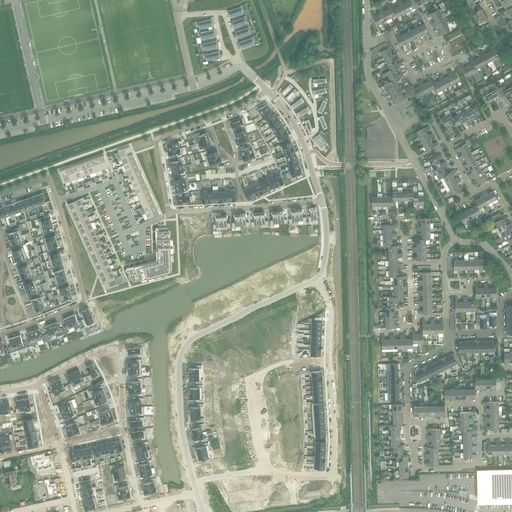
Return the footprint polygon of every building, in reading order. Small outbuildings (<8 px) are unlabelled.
[(406,13),(399,0),(397,2),(399,6),(397,7),(401,15),(406,13)] [(403,4),(401,0),(399,0),(406,13),(410,10),(406,2),(403,4)] [(410,0),(407,0),(408,1),(406,2),(410,10),(415,8),(410,0)] [(511,0),(503,0),(502,1),(504,5),(504,7),(506,10),(511,7),(511,0)] [(390,5),(389,3),(387,4),(389,8),(387,10),(391,18),(395,15),(396,15),(390,5)] [(394,8),(392,4),(390,5),(396,15),(395,15),(396,17),(401,15),(397,7),(394,8)] [(384,11),(382,7),(380,8),(386,20),(391,18),(387,10),(384,11)] [(386,20),(380,8),(378,9),(380,13),(378,15),(382,23),(386,20)] [(439,9),(426,15),(428,17),(432,15),(434,18),(441,14),(439,9)] [(487,18),(482,9),(477,11),(478,12),(473,15),(477,22),(480,20),(481,21),(487,18)] [(375,16),(373,12),(371,13),(377,25),(382,23),(378,15),(375,16)] [(444,19),(441,14),(434,18),(435,22),(431,24),(432,26),(444,19)] [(447,25),(444,19),(432,26),(433,28),(437,26),(439,29),(447,25)] [(428,31),(424,23),(419,26),(424,34),(428,31)] [(450,30),(447,25),(439,29),(441,32),(437,35),(438,37),(439,36),(440,35),(442,34),(450,30)] [(424,34),(419,26),(415,28),(419,36),(424,34)] [(419,36),(415,28),(410,31),(414,39),(419,36)] [(414,39),(410,31),(406,33),(410,41),(414,39)] [(410,41),(406,33),(401,36),(405,43),(410,41)] [(405,43),(401,36),(397,38),(401,46),(405,43)] [(491,45),(489,47),(491,51),(488,53),(492,60),(496,58),(500,65),(504,62),(500,56),(498,57),(491,45)] [(394,48),(393,46),(389,48),(386,49),(383,51),(381,52),(383,57),(391,53),(390,50),(394,48)] [(484,54),(482,50),(480,51),(487,63),(492,60),(488,53),(484,54)] [(487,63),(480,51),(478,52),(481,56),(477,58),(482,66),(487,63)] [(392,55),(391,53),(383,57),(386,61),(398,55),(397,53),(392,55)] [(399,57),(398,55),(386,61),(388,66),(396,62),(395,59),(399,57)] [(474,60),(472,56),(470,57),(471,59),(476,69),(482,66),(477,58),(474,60)] [(471,59),(469,60),(471,64),(468,66),(472,74),(477,71),(476,69),(471,59)] [(397,64),(396,62),(388,66),(390,70),(390,71),(398,66),(403,64),(401,62),(397,64)] [(464,68),(462,64),(460,65),(466,77),(472,74),(468,66),(464,68)] [(399,68),(398,66),(390,71),(390,70),(386,73),(389,77),(397,73),(395,71),(399,68)] [(453,74),(451,69),(449,71),(455,83),(460,80),(456,72),(453,74)] [(455,83),(449,71),(447,72),(449,76),(447,77),(451,85),(455,83)] [(398,75),(397,73),(389,77),(391,82),(399,78),(403,76),(402,73),(398,75)] [(444,78),(442,74),(440,75),(446,87),(451,85),(447,77),(444,78)] [(446,87),(440,75),(438,76),(440,81),(438,82),(442,90),(446,87)] [(431,80),(429,76),(427,77),(429,81),(426,83),(430,90),(435,88),(431,80)] [(400,80),(399,78),(391,82),(387,84),(382,86),(382,87),(383,87),(385,91),(397,85),(396,82),(400,80)] [(435,83),(433,79),(431,80),(435,88),(437,92),(442,90),(438,82),(435,83)] [(424,84),(422,80),(419,81),(426,93),(430,90),(426,83),(424,84)] [(426,93),(419,81),(417,82),(420,86),(417,87),(421,95),(426,93)] [(415,89),(413,84),(410,86),(414,93),(417,98),(421,95),(417,87),(415,89)] [(398,87),(397,85),(385,91),(387,95),(387,96),(404,87),(403,85),(398,87)] [(288,86),(281,93),(284,96),(291,89),(288,86)] [(405,89),(404,87),(387,96),(389,100),(390,100),(402,94),(401,91),(405,89)] [(501,87),(499,89),(502,95),(505,94),(505,95),(508,99),(511,96),(511,94),(509,88),(504,91),(501,87)] [(502,95),(499,89),(491,93),(495,101),(500,98),(500,97),(502,95)] [(293,91),(286,98),(288,101),(296,94),(293,91)] [(495,101),(491,93),(483,97),(486,104),(489,103),(489,104),(495,101)] [(403,96),(402,94),(390,100),(392,104),(392,105),(396,102),(397,102),(407,97),(409,96),(407,94),(403,96)] [(409,101),(407,97),(397,102),(389,106),(398,124),(399,123),(398,121),(408,116),(411,117),(418,113),(413,104),(412,103),(411,103),(409,104),(408,102),(409,102),(409,101)] [(299,100),(291,106),(294,109),(302,103),(299,100)] [(267,104),(257,111),(260,116),(262,114),(270,109),(267,104)] [(480,113),(476,105),(471,108),(475,116),(480,113)] [(305,108),(297,113),(299,117),(308,112),(305,108)] [(470,118),(466,110),(465,108),(461,111),(466,121),(470,118)] [(475,116),(471,108),(466,110),(470,118),(475,116)] [(270,109),(262,114),(265,119),(274,113),(273,113),(270,109)] [(466,121),(461,111),(460,109),(458,110),(459,111),(456,113),(457,115),(461,123),(466,121)] [(274,113),(265,119),(266,118),(269,123),(277,117),(274,113)] [(451,113),(446,116),(450,124),(455,121),(453,118),(453,117),(451,113)] [(457,115),(453,117),(453,118),(455,121),(457,125),(461,123),(457,115)] [(450,124),(446,116),(441,118),(445,126),(450,124)] [(243,117),(231,122),(233,128),(240,125),(241,128),(246,126),(245,123),(246,123),(243,117)] [(277,117),(269,123),(271,127),(272,127),(280,122),(277,117)] [(271,127),(269,128),(273,133),(274,133),(273,132),(282,126),(280,122),(272,127),(271,127)] [(242,130),(235,133),(237,139),(247,135),(247,134),(245,129),(247,129),(246,126),(241,128),(242,130)] [(282,126),(273,132),(274,133),(276,137),(285,131),(282,126)] [(416,132),(419,137),(427,133),(426,130),(430,128),(429,126),(416,132)] [(285,131),(276,137),(279,142),(289,136),(285,131)] [(198,133),(193,135),(194,138),(195,137),(197,143),(209,139),(207,133),(199,136),(198,133)] [(419,137),(421,141),(433,135),(432,133),(428,135),(427,133),(419,137)] [(247,135),(237,139),(239,144),(246,142),(247,145),(251,143),(250,140),(251,140),(249,134),(247,134),(247,135)] [(421,141),(424,146),(432,142),(430,139),(435,137),(433,135),(421,141)] [(321,136),(318,139),(325,146),(328,143),(321,136)] [(209,139),(197,143),(200,151),(205,149),(204,147),(211,144),(209,139)] [(318,139),(315,142),(321,149),(325,146),(318,139)] [(291,142),(280,146),(282,152),(284,151),(284,150),(293,147),(291,142)] [(432,142),(424,146),(426,151),(438,144),(437,142),(433,144),(432,142)] [(460,150),(461,152),(469,148),(466,143),(463,145),(462,142),(454,145),(456,149),(454,150),(456,152),(460,150)] [(248,147),(241,150),(242,155),(255,151),(253,145),(252,146),(251,143),(247,145),(248,147)] [(129,147),(117,151),(121,159),(133,153),(130,147),(129,147)] [(179,148),(168,150),(169,156),(177,154),(177,157),(182,156),(182,153),(183,153),(182,147),(179,148)] [(293,147),(284,150),(284,151),(286,155),(286,156),(295,152),(293,147)] [(458,157),(459,159),(472,153),(469,148),(461,152),(462,155),(458,157)] [(217,151),(204,155),(207,161),(219,156),(217,151)] [(255,151),(242,155),(245,161),(251,159),(252,161),(256,160),(255,157),(257,156),(255,151)] [(286,155),(284,156),(286,162),(288,161),(297,157),(295,152),(286,156),(286,155)] [(133,153),(121,159),(124,165),(136,160),(133,153)] [(465,159),(466,161),(474,157),(472,153),(459,159),(461,161),(465,159)] [(429,160),(431,165),(439,161),(438,158),(442,156),(441,154),(429,160)] [(104,155),(98,158),(102,170),(109,168),(104,155)] [(219,156),(207,161),(209,167),(222,162),(219,156)] [(178,161),(171,162),(172,168),(183,166),(182,161),(183,160),(182,157),(177,158),(178,161)] [(297,157),(288,161),(290,165),(289,166),(299,162),(297,157)] [(463,166),(464,168),(476,162),(474,157),(466,161),(467,164),(463,166)] [(98,158),(91,160),(96,172),(102,170),(98,158)] [(91,160),(85,162),(90,175),(96,172),(91,160)] [(136,160),(124,165),(126,171),(138,166),(136,160)] [(431,165),(434,170),(446,163),(445,161),(441,163),(439,161),(431,165)] [(85,162),(79,164),(83,177),(90,175),(85,162)] [(299,162),(289,166),(291,171),(300,168),(298,163),(299,162)] [(470,168),(471,171),(479,166),(476,162),(464,168),(466,171),(470,168)] [(434,170),(436,174),(444,170),(443,167),(447,165),(446,163),(434,170)] [(79,164),(73,166),(77,179),(83,177),(79,164)] [(73,166),(67,169),(71,181),(77,179),(73,166)] [(138,166),(126,171),(129,177),(141,172),(138,166)] [(183,166),(172,168),(173,174),(180,172),(180,175),(185,174),(185,171),(184,171),(183,166)] [(468,175),(469,177),(481,171),(479,166),(471,171),(472,173),(468,175)] [(291,171),(288,172),(290,177),(302,173),(300,168),(291,171)] [(60,171),(59,172),(60,172),(63,184),(65,183),(71,181),(67,169),(60,171)] [(439,179),(443,176),(451,172),(450,170),(445,172),(444,170),(436,174),(439,179)] [(443,176),(445,181),(453,177),(452,174),(456,172),(455,170),(451,172),(443,176)] [(475,177),(476,180),(485,174),(483,170),(481,171),(469,177),(470,180),(475,177)] [(141,172),(129,177),(132,183),(144,178),(141,172)] [(279,173),(274,175),(274,176),(278,185),(284,183),(279,173)] [(485,174),(476,180),(477,182),(473,184),(474,186),(487,179),(487,178),(485,174)] [(181,179),(174,180),(175,186),(186,184),(185,178),(186,178),(186,175),(181,176),(181,179)] [(274,176),(270,179),(274,187),(278,185),(274,176)] [(445,181),(448,185),(460,179),(459,177),(454,179),(453,177),(445,181)] [(144,178),(132,183),(134,189),(146,184),(144,178)] [(270,179),(265,181),(269,190),(274,187),(270,179)] [(448,185),(450,190),(458,186),(457,183),(461,181),(460,179),(448,185)] [(259,181),(254,183),(259,194),(264,192),(260,183),(259,181)] [(260,183),(264,192),(269,190),(265,181),(260,183)] [(254,183),(249,186),(254,196),(259,194),(254,183)] [(146,184),(134,189),(137,195),(149,190),(146,184)] [(186,184),(175,186),(176,192),(183,190),(184,193),(189,192),(188,189),(187,189),(186,184)] [(249,186),(244,188),(249,199),(254,196),(249,186)] [(458,186),(450,190),(453,195),(465,188),(464,186),(459,188),(458,186)] [(149,190),(137,195),(140,201),(152,196),(149,190)] [(493,191),(488,193),(493,201),(497,199),(493,191)] [(42,193),(37,195),(40,204),(46,202),(42,193)] [(185,197),(178,198),(179,204),(193,202),(192,196),(189,196),(189,193),(184,194),(185,197)] [(488,193),(484,196),(488,204),(493,201),(488,193)] [(37,195),(32,197),(35,206),(40,204),(37,195)] [(152,196),(140,201),(142,207),(154,202),(152,196)] [(484,196),(479,198),(484,206),(488,204),(484,196)] [(32,197),(27,198),(30,208),(35,206),(32,197)] [(27,198),(22,200),(25,210),(30,208),(27,198)] [(475,201),(477,205),(479,208),(484,206),(479,198),(475,201)] [(81,199),(68,204),(71,210),(83,205),(81,199)] [(22,200),(17,202),(20,211),(25,210),(22,200)] [(17,202),(12,204),(15,213),(20,211),(17,202)] [(154,202),(142,207),(145,213),(157,208),(154,202)] [(12,204),(6,206),(10,215),(15,213),(12,204)] [(83,205),(71,210),(74,216),(86,211),(83,205)] [(477,205),(472,207),(477,215),(481,213),(479,208),(477,205)] [(6,206),(1,207),(5,217),(10,215),(6,206)] [(472,207),(468,210),(472,218),(477,215),(472,207)] [(157,208),(145,213),(148,219),(160,214),(157,208)] [(311,216),(308,216),(309,221),(311,221),(312,221),(312,220),(317,220),(316,208),(313,208),(310,208),(311,216)] [(302,209),(297,210),(298,221),(303,220),(304,222),(305,222),(307,221),(306,216),(306,217),(303,217),(302,209)] [(292,218),(289,218),(290,223),(293,223),(292,223),(298,222),(298,221),(297,210),(291,211),(292,218)] [(468,210),(463,212),(468,220),(472,218),(468,210)] [(86,211),(74,216),(76,222),(89,217),(86,211)] [(283,211),(278,212),(279,223),(284,222),(284,224),(288,224),(287,219),(284,219),(283,211)] [(273,220),(270,220),(271,225),(274,225),(274,224),(279,224),(279,223),(278,212),(272,212),(273,220)] [(468,220),(463,212),(459,215),(463,222),(468,220)] [(265,213),(259,214),(260,224),(265,224),(265,226),(269,225),(268,220),(265,221),(265,213)] [(495,223),(498,227),(505,223),(504,221),(508,218),(507,216),(505,217),(504,214),(500,216),(499,213),(495,215),(498,221),(495,223)] [(254,222),(251,222),(251,227),(254,227),(254,225),(260,224),(259,214),(253,214),(254,222)] [(235,223),(232,223),(232,228),(235,228),(235,227),(241,227),(241,226),(240,215),(234,215),(235,223)] [(246,215),(240,215),(241,226),(246,225),(246,227),(249,227),(249,222),(246,222),(246,215)] [(44,216),(38,218),(40,227),(52,223),(51,218),(45,219),(44,216)] [(216,224),(213,224),(213,229),(217,229),(217,227),(222,227),(221,216),(215,216),(216,224)] [(227,216),(221,216),(222,227),(227,226),(227,228),(230,228),(230,223),(227,223),(227,216)] [(89,217),(76,222),(79,228),(91,223),(89,217)] [(52,223),(40,227),(42,235),(48,233),(48,230),(54,229),(52,223)] [(91,223),(79,228),(82,235),(94,229),(91,223)] [(498,227),(500,232),(511,225),(511,223),(507,226),(505,223),(498,227)] [(511,225),(500,232),(502,236),(510,232),(509,230),(511,228),(511,225)] [(14,232),(8,234),(10,239),(22,235),(19,227),(13,229),(14,232)] [(126,269),(129,279),(129,280),(130,280),(131,280),(132,280),(132,281),(133,281),(134,281),(171,271),(172,271),(172,270),(170,232),(170,231),(169,230),(168,230),(168,229),(168,228),(167,228),(159,228),(157,228),(156,228),(156,229),(155,229),(155,231),(157,231),(158,238),(158,253),(158,254),(157,254),(157,255),(158,261),(130,269),(129,267),(127,268),(126,268),(126,269)] [(94,229),(82,235),(84,241),(97,235),(94,229)] [(505,241),(507,240),(511,237),(511,234),(511,235),(510,232),(502,236),(505,241)] [(48,233),(42,235),(45,243),(57,240),(55,235),(49,236),(48,233)] [(22,235),(10,239),(12,244),(18,242),(19,245),(23,244),(25,243),(22,235)] [(97,235),(84,241),(87,247),(99,241),(97,235)] [(57,240),(45,243),(47,252),(53,250),(52,247),(58,246),(57,240)] [(99,241),(87,247),(90,253),(102,247),(99,241)] [(18,249),(12,251),(14,256),(26,252),(23,244),(19,245),(17,246),(18,249)] [(102,247),(90,253),(92,259),(105,253),(102,247)] [(53,250),(47,252),(49,260),(61,257),(60,252),(54,253),(53,250)] [(308,250),(307,254),(309,255),(308,264),(315,265),(316,255),(313,255),(314,251),(308,250)] [(26,252),(14,256),(16,262),(22,260),(23,262),(28,260),(26,252)] [(105,253),(92,259),(95,265),(107,259),(105,253)] [(61,257),(49,260),(52,269),(58,267),(57,264),(63,263),(61,257)] [(107,259),(95,265),(98,271),(110,265),(107,259)] [(24,265),(18,267),(20,273),(31,269),(28,260),(23,262),(24,265)] [(288,263),(282,266),(283,269),(278,271),(284,283),(292,279),(289,273),(292,272),(288,263)] [(110,265),(98,271),(100,277),(113,271),(110,265)] [(58,267),(52,269),(52,272),(55,272),(56,276),(56,277),(66,274),(64,268),(58,270),(58,267)] [(31,269),(20,273),(22,278),(27,276),(28,279),(34,277),(31,269)] [(270,276),(265,279),(270,289),(277,286),(275,281),(278,280),(274,270),(269,273),(270,276)] [(113,271),(100,277),(103,283),(115,277),(113,271)] [(56,276),(54,277),(56,286),(62,284),(61,281),(67,279),(66,274),(56,277),(56,276)] [(256,282),(251,284),(256,296),(264,292),(262,288),(265,286),(260,276),(254,279),(256,282)] [(29,282),(24,284),(25,289),(37,285),(35,280),(34,277),(28,279),(29,282)] [(115,277),(103,283),(106,289),(107,289),(107,290),(108,290),(119,286),(118,284),(117,280),(115,277)] [(62,284),(56,286),(57,289),(59,288),(61,293),(61,294),(70,291),(69,285),(63,287),(62,284)] [(37,285),(25,289),(27,295),(33,293),(34,296),(36,295),(40,293),(37,285)] [(231,294),(224,298),(229,308),(237,305),(236,303),(240,301),(234,289),(230,291),(231,294)] [(245,289),(238,293),(243,302),(250,299),(248,296),(251,294),(248,289),(246,290),(245,289)] [(61,293),(58,294),(61,303),(67,301),(66,298),(72,296),(70,291),(61,294),(61,293)] [(312,292),(307,295),(311,304),(311,303),(316,301),(315,299),(312,292)] [(37,298),(31,300),(32,303),(33,305),(43,302),(45,301),(42,293),(40,293),(36,295),(37,298)] [(307,295),(302,297),(304,304),(307,308),(312,305),(311,303),(311,304),(307,295)] [(218,301),(211,304),(216,314),(223,311),(221,306),(224,305),(220,296),(217,298),(218,301)] [(294,301),(289,303),(294,314),(299,311),(297,307),(294,301)] [(43,302),(33,305),(35,310),(41,308),(42,311),(48,309),(47,306),(44,307),(43,302)] [(289,303),(283,306),(286,312),(288,316),(294,314),(289,303)] [(89,308),(81,311),(84,318),(81,319),(84,327),(85,328),(88,326),(88,327),(95,323),(93,318),(94,317),(92,314),(91,314),(89,308)] [(276,309),(271,312),(275,321),(275,320),(280,318),(279,316),(276,309)] [(271,312),(265,314),(268,321),(270,325),(276,322),(275,320),(275,321),(271,312)] [(75,314),(69,316),(75,329),(83,326),(81,320),(78,321),(75,314)] [(486,314),(486,318),(486,320),(487,320),(490,320),(490,325),(496,325),(496,316),(490,316),(490,314),(486,314)] [(69,316),(64,319),(67,326),(64,327),(66,333),(70,331),(70,332),(75,330),(75,329),(69,316)] [(258,318),(252,320),(257,331),(263,328),(261,324),(258,318)] [(252,320),(247,323),(250,329),(252,334),(257,331),(252,320)] [(57,321),(51,324),(56,337),(59,336),(65,333),(63,327),(60,328),(57,321)] [(49,333),(46,334),(48,340),(51,339),(50,336),(55,334),(56,337),(51,324),(46,326),(49,333)] [(240,326),(234,329),(238,338),(239,340),(245,337),(243,333),(240,326)] [(39,328),(33,330),(38,343),(37,341),(42,339),(43,342),(46,340),(44,334),(41,335),(39,328)] [(234,329),(229,331),(232,338),(233,340),(238,338),(234,329)] [(30,340),(27,341),(29,347),(38,343),(33,330),(28,332),(30,340)] [(20,335),(15,337),(19,350),(28,347),(26,341),(23,342),(20,335)] [(221,335),(216,337),(221,348),(226,346),(224,341),(221,335)] [(11,346),(8,347),(10,353),(19,350),(15,337),(9,338),(11,346)] [(216,337),(211,340),(213,346),(216,351),(221,348),(216,337)] [(2,341),(0,341),(0,352),(4,352),(5,354),(8,353),(7,347),(4,348),(2,341)] [(280,345),(273,348),(278,358),(285,355),(280,345)] [(142,347),(129,348),(129,354),(138,354),(138,357),(143,356),(142,347)] [(197,348),(192,354),(201,360),(205,355),(207,357),(209,355),(204,351),(203,353),(197,348)] [(273,348),(267,351),(272,361),(278,358),(273,348)] [(267,351),(261,354),(265,364),(272,361),(267,351)] [(446,357),(451,367),(458,363),(453,353),(447,357),(446,357)] [(261,354),(254,357),(259,367),(265,364),(261,354)] [(445,370),(451,367),(446,357),(447,357),(446,356),(439,359),(440,360),(445,370)] [(136,362),(128,362),(128,368),(142,367),(141,358),(136,359),(136,362)] [(247,359),(243,361),(248,372),(252,370),(247,359)] [(438,373),(445,370),(440,360),(433,363),(438,373)] [(243,361),(239,363),(243,374),(248,372),(243,361)] [(239,363),(234,365),(235,367),(239,376),(243,374),(239,363)] [(438,373),(433,363),(427,366),(432,376),(438,373)] [(92,364),(87,366),(91,374),(88,375),(90,380),(93,379),(92,376),(97,374),(92,364)] [(425,379),(432,376),(427,366),(420,369),(425,379)] [(142,367),(128,368),(128,374),(137,373),(137,376),(142,376),(142,367)] [(235,367),(231,369),(235,378),(239,376),(235,367)] [(79,369),(73,372),(79,383),(84,381),(85,382),(87,380),(85,376),(83,377),(79,369)] [(419,383),(425,379),(420,369),(414,373),(419,383)] [(73,372),(68,375),(72,382),(69,384),(72,388),(80,384),(79,383),(73,372)] [(138,381),(129,381),(129,387),(143,387),(143,378),(138,378),(138,381)] [(55,381),(61,394),(69,390),(67,385),(64,386),(60,379),(55,381)] [(273,383),(274,388),(285,384),(284,380),(282,380),(273,383)] [(55,381),(50,384),(54,392),(51,393),(53,398),(61,394),(55,381)] [(285,384),(274,388),(276,392),(285,390),(287,389),(285,384)] [(143,387),(129,387),(129,393),(138,393),(138,396),(143,396),(143,393),(142,393),(142,387),(143,387)] [(93,389),(89,391),(90,394),(92,393),(94,398),(105,394),(103,389),(94,392),(93,389)] [(96,404),(94,405),(95,407),(100,406),(99,403),(107,400),(105,394),(94,398),(96,404)] [(139,400),(130,401),(130,407),(144,406),(141,406),(141,401),(144,400),(144,397),(139,398),(139,400)] [(29,398),(23,399),(25,412),(26,412),(25,411),(31,410),(34,410),(33,405),(30,405),(29,398)] [(288,399),(279,402),(280,406),(291,403),(290,398),(288,399)] [(19,408),(16,409),(17,414),(19,413),(25,412),(23,399),(17,400),(19,408)] [(68,404),(59,407),(61,412),(73,408),(74,408),(77,406),(75,399),(71,400),(71,399),(67,401),(68,404)] [(9,402),(3,403),(5,416),(5,414),(10,413),(11,415),(14,414),(13,410),(10,410),(9,402)] [(144,406),(130,407),(130,413),(139,412),(139,415),(144,415),(144,406)] [(73,408),(61,412),(63,417),(71,415),(72,417),(77,416),(76,413),(75,413),(73,408)] [(101,409),(96,411),(99,420),(102,419),(101,418),(112,415),(112,414),(110,409),(102,412),(101,409)] [(103,424),(101,425),(102,428),(107,426),(106,423),(114,420),(112,415),(101,418),(102,419),(103,424)] [(139,420),(131,421),(131,427),(142,426),(145,426),(144,420),(144,417),(139,418),(139,420)] [(74,423),(66,425),(67,430),(67,431),(78,427),(76,422),(79,421),(78,418),(73,420),(74,423)] [(237,420),(226,423),(228,430),(239,427),(237,420)] [(78,427),(67,431),(69,436),(78,433),(79,436),(83,434),(80,426),(78,427)] [(239,427),(228,430),(230,437),(240,434),(239,427)] [(145,430),(132,432),(132,438),(141,437),(141,440),(146,439),(145,430)] [(9,436),(4,437),(6,449),(12,448),(10,440),(13,439),(12,434),(9,435),(9,436)] [(240,434),(230,437),(231,443),(242,441),(240,434)] [(488,450),(488,454),(493,454),(493,445),(490,445),(490,440),(487,440),(487,442),(484,442),(484,448),(484,450),(488,450)] [(120,441),(115,442),(117,454),(123,453),(120,441)] [(143,445),(135,447),(136,452),(149,449),(148,444),(148,441),(143,442),(143,445)] [(242,441),(231,443),(233,450),(244,448),(242,441)] [(109,442),(112,454),(112,452),(116,451),(117,454),(115,442),(110,443),(109,442)] [(203,446),(196,448),(198,454),(209,451),(208,445),(203,446)] [(244,448),(233,450),(234,457),(245,454),(244,448)] [(149,449),(136,452),(137,458),(146,456),(146,459),(151,458),(149,449)] [(209,451),(198,454),(199,459),(206,457),(210,456),(209,451)] [(42,454),(33,456),(34,461),(35,461),(36,465),(38,464),(39,469),(52,466),(50,457),(43,459),(42,454)] [(245,454),(234,457),(236,464),(247,461),(245,454)] [(147,463),(139,465),(140,470),(151,468),(150,463),(152,462),(152,459),(147,460),(147,463)] [(115,464),(110,465),(110,468),(113,468),(114,473),(112,474),(125,471),(124,465),(115,467),(115,464)] [(202,470),(201,470),(202,475),(203,474),(203,475),(213,472),(211,464),(202,466),(203,469),(202,470)] [(151,468),(140,470),(141,476),(150,474),(150,477),(155,476),(155,473),(154,468),(151,468)] [(487,501),(487,503),(511,502),(511,468),(509,469),(508,469),(489,469),(488,470),(477,470),(479,470),(479,498),(483,501),(487,501)] [(5,473),(8,487),(16,485),(14,476),(17,475),(16,470),(5,473)] [(125,471),(112,474),(113,483),(118,482),(118,479),(126,477),(125,471)] [(398,471),(396,471),(396,476),(399,476),(399,479),(408,479),(408,477),(408,476),(409,476),(409,473),(408,473),(408,471),(398,471)] [(151,482),(143,483),(144,489),(157,486),(156,478),(151,479),(151,482)] [(45,485),(47,485),(49,497),(58,495),(57,490),(56,490),(56,488),(57,488),(56,488),(55,483),(50,484),(49,479),(44,480),(45,485)] [(119,484),(114,485),(116,494),(129,491),(128,485),(120,487),(119,484)] [(157,486),(144,489),(145,495),(154,493),(154,496),(159,495),(157,486)] [(129,491),(116,494),(118,503),(123,502),(122,499),(131,497),(129,491)] [(97,503),(85,505),(86,511),(98,508),(97,503)]
